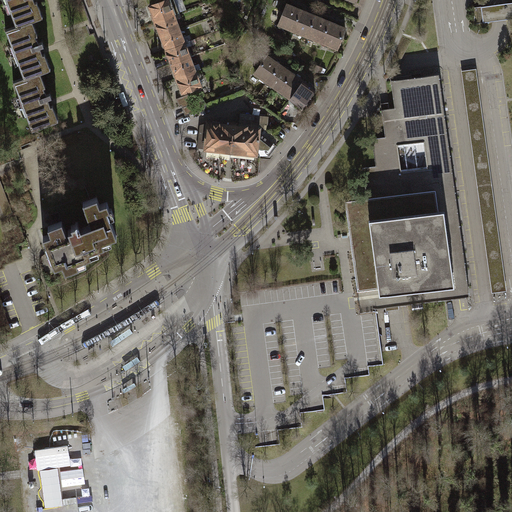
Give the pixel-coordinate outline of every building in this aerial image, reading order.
[(4,0),(15,26),(30,20),(41,16),(35,0),(4,0)] [(150,7),(156,21),(179,12),(174,0),(164,0),(165,1),(150,7)] [(511,2),(481,6),(483,22),(511,18),(511,2)] [(294,30),(302,10),(287,4),(279,24),(294,30)] [(308,36),(316,16),(302,10),(294,30),(308,36)] [(161,35),(179,29),(175,19),(181,17),(179,12),(156,21),(161,35)] [(322,42),(331,22),(316,16),(308,36),(322,42)] [(22,78),(38,72),(48,68),(42,52),(30,20),(15,26),(4,30),(22,78)] [(337,48),(345,28),(331,22),(322,42),(337,48)] [(161,35),(166,49),(190,40),(188,36),(183,38),(179,29),(161,35)] [(166,49),(172,63),(190,57),(186,47),(192,45),(190,40),(166,49)] [(267,56),(255,73),(267,82),(279,64),(267,56)] [(172,63),(177,77),(201,69),(199,64),(193,66),(190,57),(172,63)] [(279,64),(267,82),(279,90),(291,72),(279,64)] [(507,291),(476,68),(461,70),(492,293),(507,291)] [(206,83),(201,69),(177,77),(183,92),(206,83)] [(12,82),(30,130),(56,120),(50,103),(38,72),(22,78),(12,82)] [(291,72),(279,90),(290,98),(303,81),(291,72)] [(372,138),(375,166),(362,168),(366,198),(345,201),(351,242),(358,292),(358,291),(361,313),(376,311),(375,309),(470,296),(439,74),(391,80),(395,107),(388,108),(386,109),(381,109),(385,137),(372,138)] [(303,81),(290,98),(302,107),(315,89),(303,81)] [(188,94),(176,99),(179,107),(181,106),(185,116),(205,109),(201,100),(192,104),(188,94)] [(240,113),(239,120),(255,122),(255,115),(240,113)] [(208,123),(204,125),(201,148),(206,148),(206,149),(269,155),(281,139),(268,129),(254,128),(246,127),(247,126),(239,125),(221,123),(221,124),(208,123)] [(51,233),(43,236),(55,266),(62,263),(65,271),(88,262),(86,257),(100,251),(99,247),(112,242),(110,239),(119,235),(112,217),(116,215),(112,206),(110,207),(108,201),(100,204),(97,196),(83,202),(90,221),(67,230),(63,220),(48,226),(51,233)]
